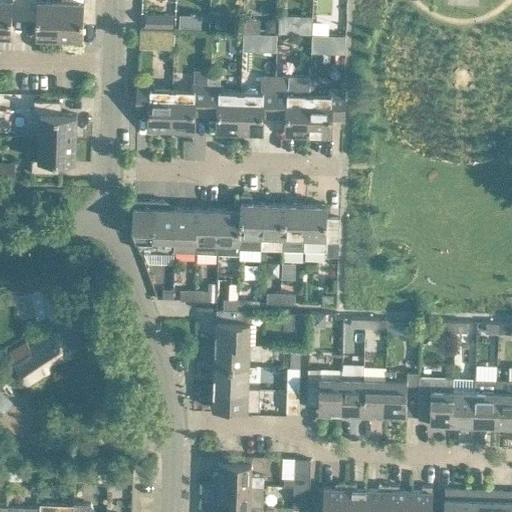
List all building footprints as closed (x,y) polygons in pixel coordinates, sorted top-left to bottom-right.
[(12,18),(24,19),(24,0),(0,0),(0,33),(11,34),(12,18)] [(60,36),(60,0),(24,0),(24,19),(37,19),(36,35),(60,36)] [(83,21),(96,21),(96,0),(60,0),(60,36),(83,36),(83,21)] [(180,13),(180,25),(188,26),(188,14),(180,13)] [(175,28),(175,16),(149,15),(149,27),(175,28)] [(215,17),(214,27),(227,27),(227,17),(215,17)] [(332,18),(331,32),(344,33),(345,19),(332,18)] [(265,20),(265,30),(276,30),(276,20),(265,20)] [(313,20),(312,32),(325,32),(326,20),(313,20)] [(141,28),(141,39),(152,39),(152,28),(141,28)] [(317,35),(314,39),(315,45),(319,45),(323,42),(322,36),(317,35)] [(308,134),(310,92),(310,75),(276,74),(276,76),(275,111),(287,111),(286,133),(308,134)] [(263,110),(275,111),(276,76),(263,76),(262,91),(260,91),(256,86),(249,86),(245,90),(241,90),(240,131),(262,132),(263,110)] [(171,129),(173,88),(152,87),(152,81),(139,81),(138,106),(150,106),(149,128),(171,129)] [(195,108),(207,108),(207,83),(194,83),(194,88),(173,88),(171,129),(194,130),(195,108)] [(240,131),(241,90),(220,89),(220,84),(207,83),(207,108),(219,108),(218,131),(240,131)] [(331,113),(343,113),(344,88),(331,88),(331,93),(310,92),(308,134),(331,135),(331,113)] [(40,112),(39,135),(76,136),(77,113),(61,112),(62,100),(34,99),(34,112),(40,112)] [(263,112),(264,138),(281,138),(280,111),(263,112)] [(75,160),(76,136),(39,135),(38,158),(32,158),(32,171),(59,172),(60,159),(75,160)] [(0,159),(0,171),(11,172),(11,159),(0,159)] [(135,198),(133,230),(141,249),(144,249),(148,261),(174,262),(175,250),(176,206),(165,206),(165,199),(135,198)] [(261,248),(263,201),(241,200),(240,208),(241,208),(240,247),(261,248)] [(283,248),(284,202),(263,201),(261,248),(283,248)] [(304,249),(306,203),(284,202),(283,248),(304,249)] [(328,204),(306,203),(304,249),(326,250),(326,240),(339,240),(339,216),(328,216),(328,204)] [(196,251),(198,207),(176,206),(175,250),(196,251)] [(218,252),(219,208),(198,207),(196,251),(218,252)] [(241,208),(240,208),(219,208),(218,252),(240,253),(240,247),(241,208)] [(27,380),(75,350),(83,344),(73,327),(79,324),(69,308),(70,308),(63,279),(42,284),(42,285),(30,288),(37,316),(51,313),(60,327),(29,347),(31,350),(15,361),(27,380)] [(194,299),(195,289),(180,289),(180,298),(194,299)] [(209,290),(195,289),(194,299),(209,299),(209,290)] [(281,302),(281,292),(267,292),(267,301),(281,302)] [(295,293),(281,292),(281,302),(295,302),(295,293)] [(336,304),(337,294),(322,294),(322,303),(336,304)] [(237,308),(238,299),(223,298),(223,308),(237,308)] [(238,299),(237,308),(252,309),(259,309),(259,300),(252,299),(238,299)] [(177,314),(187,315),(188,302),(178,301),(177,310),(157,308),(155,324),(176,325),(177,314)] [(251,321),(252,309),(237,308),(223,308),(216,307),(215,342),(250,343),(251,321)] [(365,326),(366,317),(351,316),(351,325),(365,326)] [(366,317),(365,326),(379,326),(379,336),(387,337),(387,327),(387,318),(380,317),(366,317)] [(207,334),(207,318),(193,319),(193,335),(207,334)] [(455,330),(456,320),(443,319),(443,330),(455,330)] [(468,330),(468,320),(456,320),(455,330),(468,330)] [(499,332),(499,321),(486,321),(486,331),(499,332)] [(511,332),(511,322),(499,321),(499,332),(511,332)] [(348,329),(348,339),(371,339),(372,330),(348,329)] [(116,335),(98,346),(96,347),(102,358),(111,353),(124,373),(136,366),(116,335)] [(249,364),(250,343),(215,342),(214,363),(249,364)] [(291,351),(291,366),(300,366),(301,352),(291,351)] [(248,386),(249,364),(214,363),(214,385),(248,386)] [(362,412),(364,377),(364,365),(342,364),(342,368),(341,411),(362,412)] [(300,366),(291,366),(288,366),(287,387),(300,388),(300,366)] [(385,378),(384,412),(406,413),(406,414),(418,415),(420,375),(420,371),(407,370),(407,379),(396,378),(396,366),(386,366),(385,378)] [(341,411),(342,368),(308,367),(307,403),(319,403),(319,410),(341,411)] [(452,424),(453,388),(454,376),(420,375),(418,415),(430,415),(430,420),(444,421),(443,424),(452,424)] [(453,388),(452,424),(461,424),(461,421),(474,422),(475,389),(475,377),(454,376),(453,388)] [(364,377),(362,412),(384,412),(385,378),(364,377)] [(495,426),(496,390),(497,378),(475,377),(475,389),(474,422),(487,422),(486,425),(495,426)] [(511,378),(497,378),(496,390),(495,426),(504,426),(504,423),(511,423),(511,378)] [(214,385),(213,407),(225,407),(247,408),(259,409),(260,386),(248,386),(214,385)] [(300,388),(287,387),(287,411),(299,411),(300,388)] [(310,485),(311,461),(311,458),(295,458),(294,478),(284,478),(284,485),(294,485),(310,485)] [(252,461),(219,460),(219,472),(214,472),(213,482),(263,484),(263,475),(251,475),(252,461)] [(65,463),(65,477),(74,477),(74,463),(65,463)] [(88,464),(76,464),(76,478),(88,478),(88,464)] [(10,465),(9,478),(19,479),(20,466),(10,465)] [(96,466),(95,479),(107,480),(108,467),(96,466)] [(133,481),(134,468),(108,467),(107,480),(133,481)] [(262,505),(263,484),(213,482),(213,492),(218,492),(218,504),(262,505)] [(345,511),(346,482),(336,482),(335,487),(324,486),(322,511),(345,511)] [(366,511),(368,488),(357,488),(357,482),(346,482),(345,511),(366,511)] [(388,511),(389,483),(379,483),(379,488),(368,488),(366,511),(388,511)] [(409,511),(411,489),(400,489),(400,484),(389,483),(388,511),(409,511)] [(310,493),(310,485),(294,485),(294,493),(310,493)] [(422,490),(411,489),(409,511),(432,511),(433,485),(422,485),(422,490)] [(445,496),(443,511),(466,511),(467,494),(467,488),(467,491),(460,491),(460,488),(445,487),(445,496)] [(467,494),(466,511),(487,511),(488,498),(489,493),(489,489),(475,488),(475,491),(468,491),(468,488),(467,488),(467,494)] [(488,498),(487,511),(509,511),(510,496),(510,490),(510,493),(503,493),(503,489),(489,489),(489,493),(488,498)] [(95,511),(96,510),(90,500),(74,499),(74,504),(73,511),(95,511)] [(73,511),(74,504),(40,502),(39,511),(73,511)]
